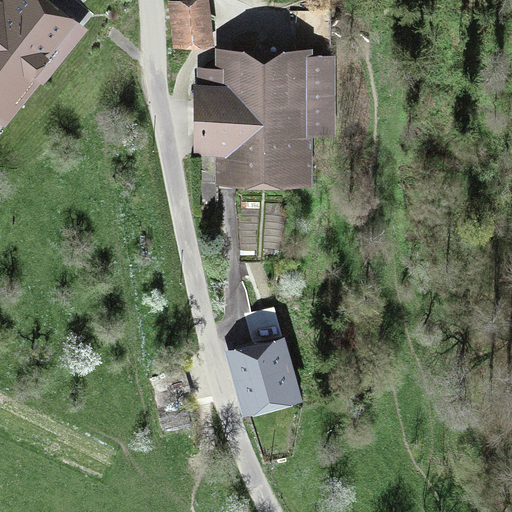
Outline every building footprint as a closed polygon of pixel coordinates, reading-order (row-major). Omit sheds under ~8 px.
[(0,106),(65,24),(35,0),(4,0),(0,6),(0,12),(2,14),(0,15),(0,106)] [(200,2),(177,4),(181,40),(203,37),(200,2)] [(233,68),(202,68),(201,147),(232,147),(232,172),(295,172),(295,127),(303,127),(303,130),(332,130),(332,56),(233,56),(233,68)] [(198,198),(217,211),(217,182),(198,182),(198,198)] [(277,303),(265,307),(271,329),(283,325),(277,303)] [(287,389),(276,347),(240,357),(251,399),(287,389)] [(175,371),(150,379),(160,409),(185,401),(175,371)]
